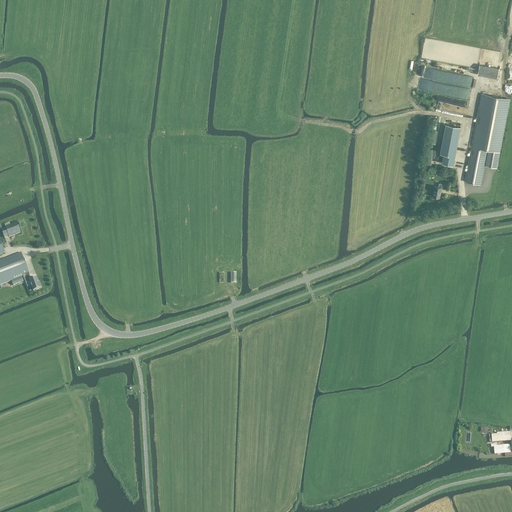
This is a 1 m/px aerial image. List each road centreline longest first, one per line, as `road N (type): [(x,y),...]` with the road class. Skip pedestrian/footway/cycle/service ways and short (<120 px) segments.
road 1 (tertiary): [(511,213),(423,228),(236,305),(118,335),(89,307),(34,91),(22,79),(0,76)]
road 2 (track): [(183,0),(180,113),(210,284),(229,291),(236,305)]
road 3 (track): [(469,120),(478,79),(500,84),(511,15)]
